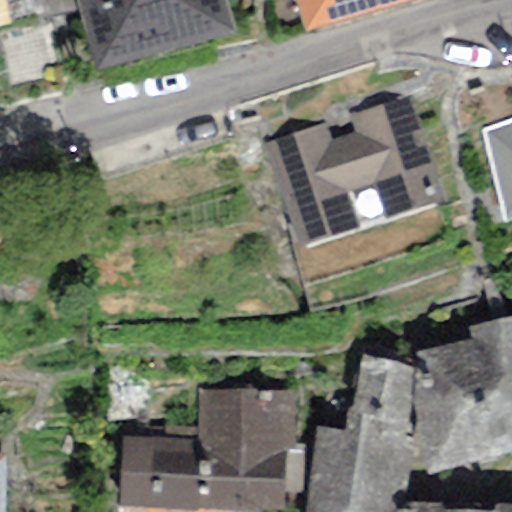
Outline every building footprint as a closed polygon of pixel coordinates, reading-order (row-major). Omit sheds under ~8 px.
[(221,0),(75,0),(96,71),(231,34),(221,0)] [(294,0),(304,32),(410,0),(294,0)] [(263,144),(299,251),(442,204),(407,98),(350,117),(356,133),(329,142),(323,124),(263,144)] [(505,222),(511,218),(511,117),(481,128),(505,222)] [(511,317),(468,326),(470,339),(493,457),(511,453),(511,317)] [(425,476),(493,457),(470,339),(415,354),(415,369),(408,471),(423,465),(425,476)] [(404,511),(404,503),(408,471),(415,369),(361,356),(347,433),(314,430),(305,511),(404,511)] [(290,392),(199,391),(198,442),(198,511),(282,511),(282,451),(290,451),(290,392)] [(198,511),(198,442),(122,436),(119,506),(198,511)] [(511,511),(511,503),(404,503),(404,511),(511,511)]
